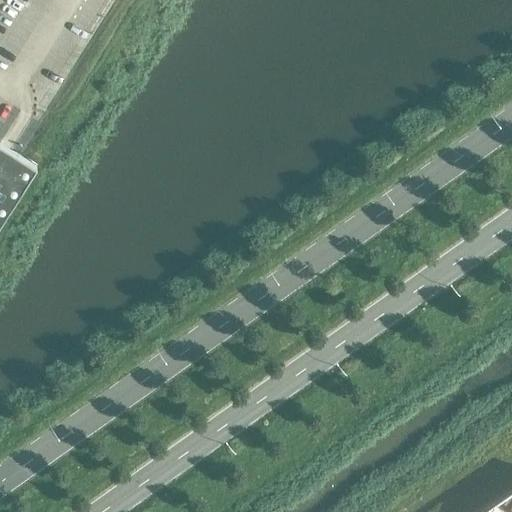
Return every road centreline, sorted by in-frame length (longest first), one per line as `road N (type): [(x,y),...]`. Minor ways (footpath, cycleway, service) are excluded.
road 1 (unclassified): [(511,125),(0,483)]
road 2 (unclassified): [(106,511),(511,227)]
